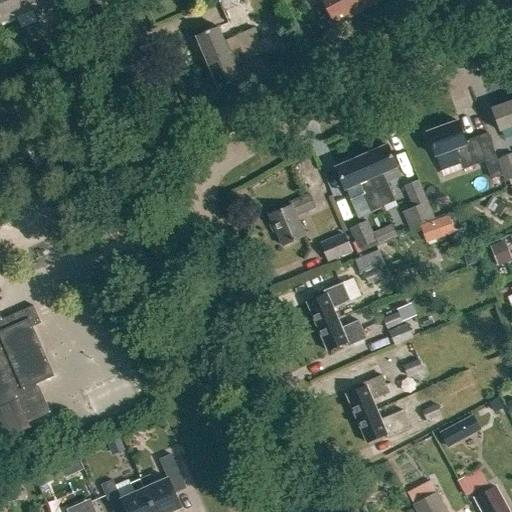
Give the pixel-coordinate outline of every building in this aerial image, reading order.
[(0,0),(0,22),(15,16),(7,0),(0,0)] [(7,0),(15,17),(40,6),(42,11),(54,7),(51,0),(7,0)] [(226,0),(236,19),(256,9),(251,0),(226,0)] [(323,0),(336,23),(362,10),(356,0),(323,0)] [(356,0),(362,10),(379,0),(356,0)] [(68,39),(61,21),(49,25),(56,43),(68,39)] [(196,36),(207,62),(259,40),(254,29),(224,41),(218,26),(196,36)] [(207,62),(218,89),(241,79),(235,65),(264,53),(259,40),(207,62)] [(511,101),(492,108),(500,131),(511,126),(511,101)] [(427,132),(436,156),(440,166),(459,159),(463,169),(486,161),(492,178),(503,174),(488,133),(466,141),(458,121),(427,132)] [(46,162),(38,145),(28,149),(35,167),(46,162)] [(362,156),(383,206),(396,201),(387,182),(401,176),(397,167),(398,167),(388,145),(362,156)] [(511,150),(503,154),(510,176),(511,174),(511,150)] [(359,183),(371,211),(383,206),(362,156),(336,167),(345,189),(359,183)] [(405,186),(414,207),(405,211),(412,228),(434,219),(418,180),(405,186)] [(343,200),(352,222),(367,217),(359,194),(343,200)] [(269,215),(283,246),(305,236),(296,215),(315,207),(310,195),(290,203),(291,206),(269,215)] [(484,208),(499,217),(506,205),(492,196),(484,208)] [(446,216),(418,227),(425,243),(452,232),(446,216)] [(350,227),(359,249),(394,236),(389,224),(371,233),(365,220),(350,227)] [(353,250),(345,232),(322,242),(330,260),(353,250)] [(85,252),(77,234),(67,238),(75,256),(85,252)] [(397,245),(403,262),(416,257),(410,240),(397,245)] [(511,246),(500,251),(504,262),(511,258),(511,246)] [(462,255),(467,266),(479,261),(474,250),(462,255)] [(363,273),(368,284),(384,277),(379,266),(363,273)] [(307,301),(318,326),(337,318),(332,304),(348,297),(342,284),(325,291),(326,293),(307,301)] [(0,438),(1,440),(31,427),(28,422),(50,412),(37,383),(54,376),(47,359),(44,361),(30,327),(41,323),(33,305),(2,319),(0,315),(0,292),(1,292),(0,288),(0,438)] [(383,318),(388,329),(403,322),(397,311),(383,318)] [(318,326),(328,351),(347,343),(348,345),(366,338),(360,324),(343,331),(337,318),(318,326)] [(391,329),(398,344),(416,336),(409,320),(391,329)] [(402,365),(406,375),(421,368),(417,359),(402,365)] [(346,393),(357,418),(376,408),(371,396),(387,389),(382,375),(364,383),(365,385),(346,393)] [(493,412),(503,407),(498,398),(489,403),(493,412)] [(422,410),(427,420),(442,414),(437,403),(422,410)] [(357,418),(368,443),(383,436),(385,440),(411,429),(403,411),(381,420),(376,408),(357,418)] [(459,422),(438,433),(446,448),(467,436),(459,422)] [(59,462),(65,477),(84,468),(77,454),(59,462)] [(144,488),(155,511),(170,511),(181,507),(175,493),(186,488),(171,454),(159,459),(168,478),(144,488)] [(457,481),(465,496),(487,483),(479,469),(457,481)] [(155,511),(144,488),(121,498),(113,479),(101,485),(113,511),(155,511)] [(429,479),(406,491),(413,505),(436,493),(429,479)] [(510,511),(497,486),(475,498),(482,511),(510,511)] [(413,505),(416,511),(446,511),(436,493),(413,505)] [(95,511),(90,499),(67,509),(68,511),(95,511)]
